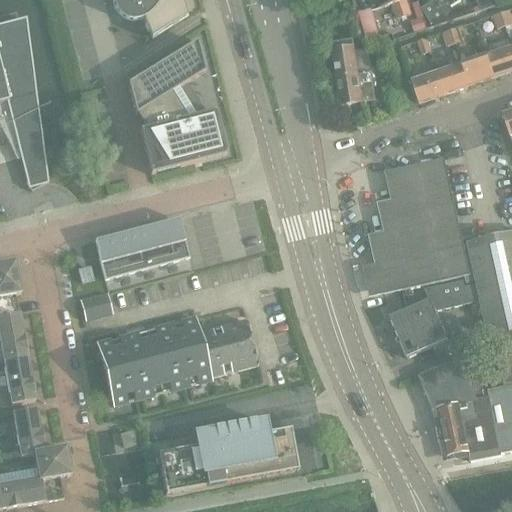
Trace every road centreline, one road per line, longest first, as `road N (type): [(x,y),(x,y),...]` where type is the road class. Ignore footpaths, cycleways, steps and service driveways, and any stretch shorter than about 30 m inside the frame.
road 1 (residential): [(293,170),(336,332),(410,489)]
road 2 (residential): [(293,170),(43,236)]
road 3 (residential): [(43,236),(90,487)]
road 4 (unclassified): [(293,170),(511,95)]
road 5 (residential): [(232,0),(270,136),(293,170)]
road 6 (residential): [(293,170),(292,113),(268,0)]
